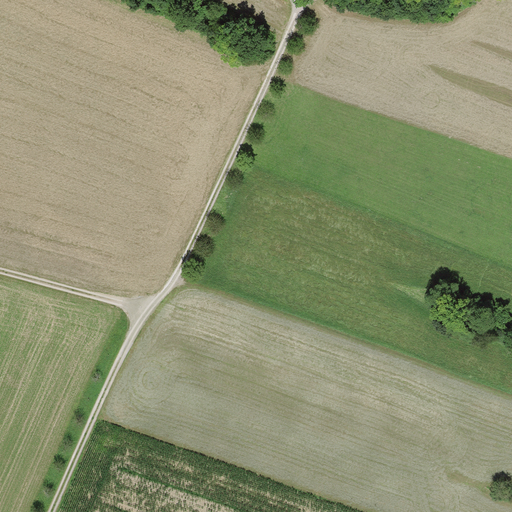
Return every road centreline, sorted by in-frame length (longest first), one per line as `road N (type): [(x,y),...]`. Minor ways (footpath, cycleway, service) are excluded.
road 1 (track): [(0,271),(150,308),(50,511)]
road 2 (track): [(150,308),(176,276),(300,0)]
